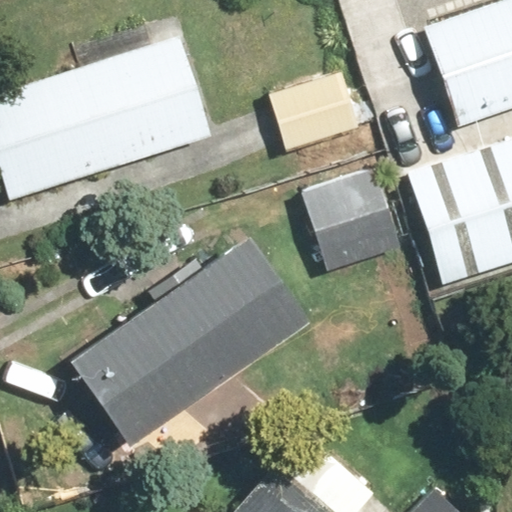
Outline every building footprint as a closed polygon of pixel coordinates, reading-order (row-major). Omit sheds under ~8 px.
[(511,0),(481,0),(405,25),(439,127),(511,102),(511,0)] [(172,31),(0,83),(0,200),(205,139),(172,31)] [(356,128),(339,74),(258,99),(275,154),(356,128)] [(511,130),(393,168),(429,285),(511,259),(511,130)] [(365,169),(291,190),(315,275),(389,254),(365,169)] [(234,237),(47,367),(107,452),(294,322),(234,237)] [(511,362),(476,368),(491,462),(511,458),(511,362)] [(316,511),(262,463),(216,511),(316,511)]
